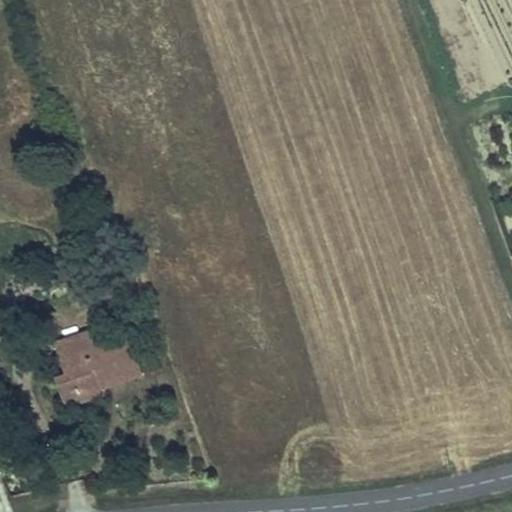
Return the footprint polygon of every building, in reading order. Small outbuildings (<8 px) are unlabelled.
[(511,49),(508,30),(486,34),(478,0),(460,0),(478,82),(511,74),(511,49)] [(67,356),(99,346),(95,332),(53,344),(63,379),(73,376),(67,356)] [(110,386),(147,376),(136,336),(99,346),(67,356),(73,376),(63,379),(56,382),(61,400),(76,395),(79,403),(102,397),(99,389),(97,380),(108,377),(110,386)] [(97,380),(99,389),(110,386),(108,377),(97,380)] [(76,395),(61,400),(63,408),(79,403),(76,395)]
